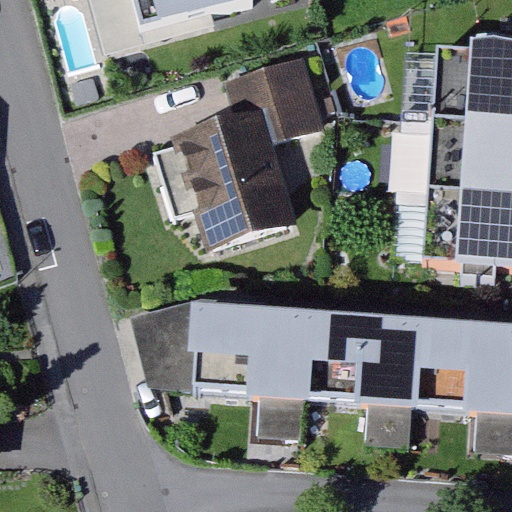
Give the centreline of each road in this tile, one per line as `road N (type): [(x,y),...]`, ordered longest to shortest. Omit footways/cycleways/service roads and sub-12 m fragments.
road 1 (residential): [(3,0),(128,485)]
road 2 (residential): [(128,485),(511,510)]
